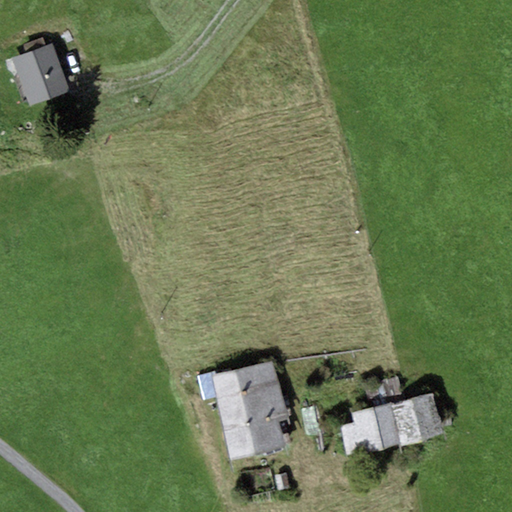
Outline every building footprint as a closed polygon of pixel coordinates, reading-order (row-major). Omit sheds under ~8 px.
[(23,46),(26,54),(45,47),(42,39),(23,46)] [(70,92),(51,44),(45,47),(26,54),(11,60),(30,108),(70,92)] [(266,364),(212,375),(230,461),(284,450),(279,422),(288,420),(272,363),(266,364)] [(391,404),(401,446),(443,436),(433,395),(391,404)] [(362,455),(401,446),(391,404),(352,413),(355,423),(339,427),(347,459),(362,455)]
